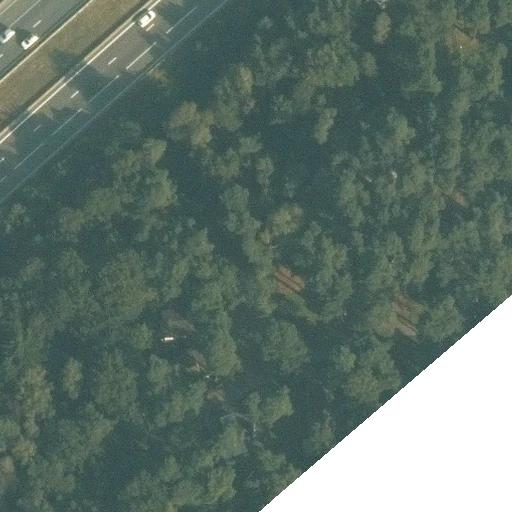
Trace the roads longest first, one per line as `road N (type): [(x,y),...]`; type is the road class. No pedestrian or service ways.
road 1 (track): [(166,511),(164,403),(459,285)]
road 2 (motorway): [(0,168),(192,0)]
